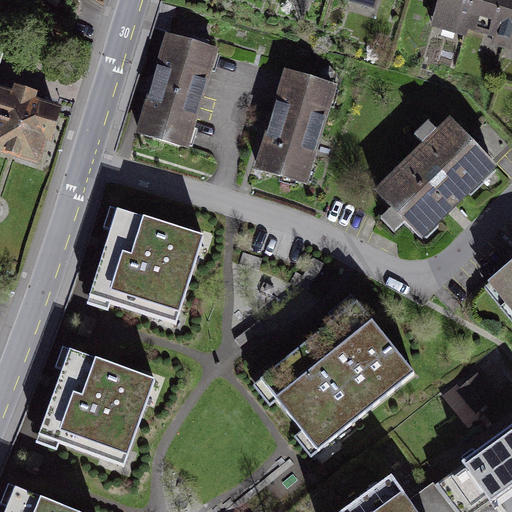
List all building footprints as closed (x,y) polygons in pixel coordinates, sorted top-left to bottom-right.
[(329,0),(376,14),(379,0),(329,0)] [(479,0),(439,0),(431,30),(469,40),(479,0)] [(511,52),(511,0),(480,0),(469,40),(511,52)] [(135,137),(190,155),(221,60),(165,43),(135,137)] [(307,194),(340,95),(282,76),(249,175),(307,194)] [(0,91),(0,143),(41,159),(60,108),(2,86),(0,91)] [(425,245),(500,175),(451,123),(376,193),(425,245)] [(206,242),(115,211),(87,294),(178,324),(206,242)] [(511,315),(511,271),(490,290),(511,315)] [(301,460),(414,377),(360,304),(247,387),(301,460)] [(163,389),(75,355),(41,441),(130,475),(163,389)] [(505,404),(484,380),(463,398),(484,422),(505,404)] [(458,511),(496,511),(511,500),(511,436),(442,490),(458,511)] [(417,511),(394,478),(345,511),(417,511)] [(80,511),(18,487),(7,511),(80,511)]
